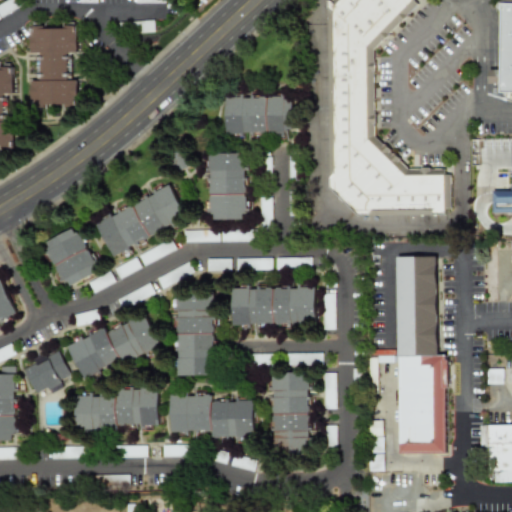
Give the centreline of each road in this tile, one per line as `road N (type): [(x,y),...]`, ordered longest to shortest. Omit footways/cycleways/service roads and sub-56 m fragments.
road 1 (secondary): [(0,222),(107,151),(269,0)]
road 2 (secondary): [(236,0),(90,135),(0,195)]
